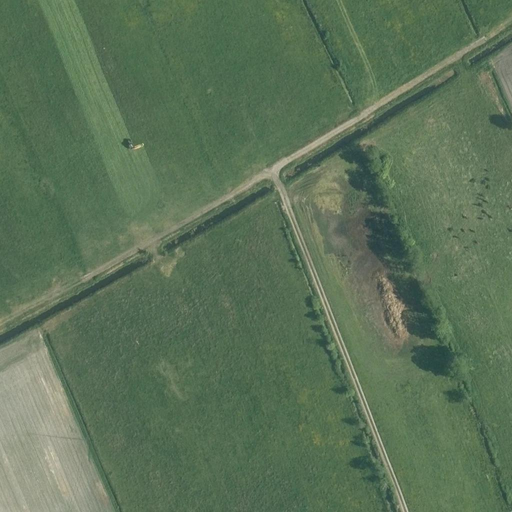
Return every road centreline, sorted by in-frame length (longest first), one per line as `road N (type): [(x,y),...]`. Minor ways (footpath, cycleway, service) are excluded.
road 1 (track): [(401,511),(272,173),(478,44)]
road 2 (track): [(272,173),(75,286)]
